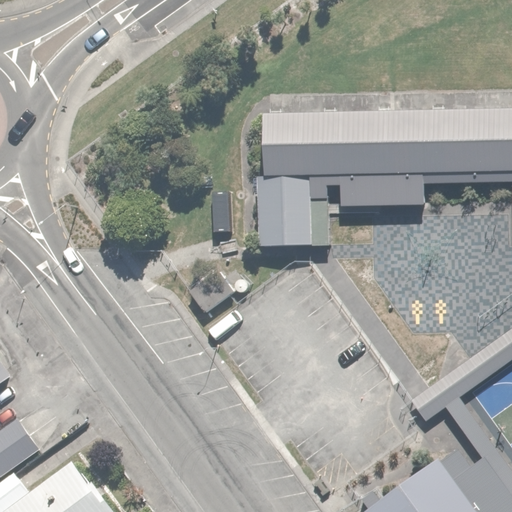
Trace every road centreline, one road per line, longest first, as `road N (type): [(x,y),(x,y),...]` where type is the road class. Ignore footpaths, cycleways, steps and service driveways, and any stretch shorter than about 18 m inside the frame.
road 1 (residential): [(76,295),(236,511)]
road 2 (primary): [(160,0),(81,58),(28,138)]
road 3 (residential): [(25,152),(76,295)]
